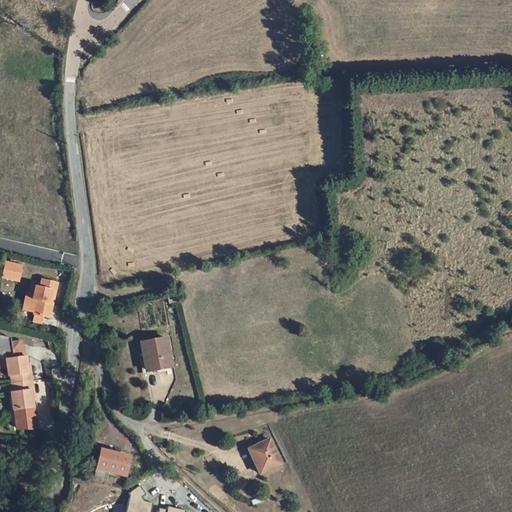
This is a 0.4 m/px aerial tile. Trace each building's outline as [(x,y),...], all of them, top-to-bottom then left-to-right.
[(26,267),(11,264),(9,278),(24,280),(26,267)] [(53,320),(56,306),(53,306),(54,300),(58,301),(61,284),(45,281),(44,288),(40,287),(39,294),(33,293),(30,308),(39,310),(38,317),(53,320)] [(8,334),(0,332),(0,342),(6,344),(8,334)] [(166,339),(142,344),(147,372),(172,367),(166,339)] [(32,392),(36,391),(34,373),(31,373),(30,365),(29,356),(12,359),(15,392),(13,392),(14,409),(16,409),(18,428),(32,429),(37,429),(33,399),(32,392)] [(10,359),(1,360),(1,369),(11,368),(10,359)] [(268,441),(249,451),(262,475),(281,464),(268,441)] [(105,449),(99,469),(127,478),(133,457),(105,449)] [(140,485),(128,493),(130,495),(125,511),(150,511),(153,502),(144,501),(142,497),(146,494),(140,485)]
